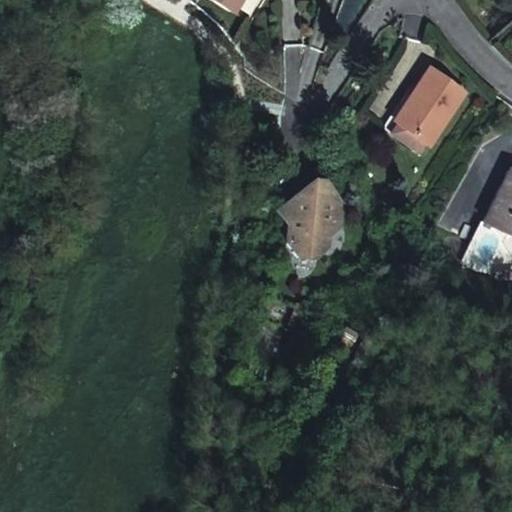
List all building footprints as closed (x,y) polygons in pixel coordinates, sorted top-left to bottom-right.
[(210,0),(228,10),(233,0),(210,0)] [(233,0),(228,10),(233,13),(240,0),(233,0)] [(391,122),(425,146),(460,94),(427,71),(391,122)] [(418,156),(425,146),(391,122),(384,132),(418,156)] [(481,223),(511,239),(511,174),(506,171),(481,223)] [(285,228),(283,245),(292,256),(310,260),(324,248),(325,237),(336,228),(338,205),(320,184),(308,182),(272,211),(285,228)]
